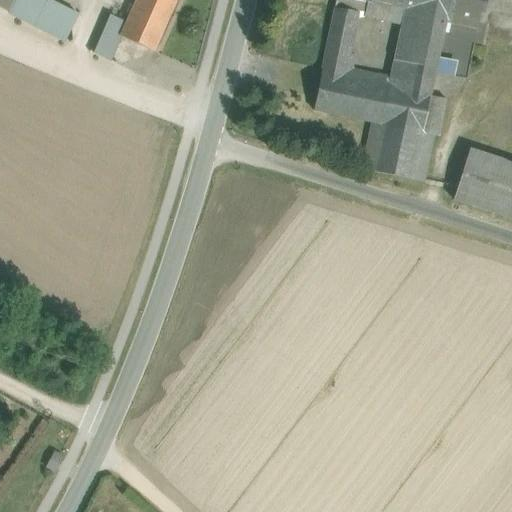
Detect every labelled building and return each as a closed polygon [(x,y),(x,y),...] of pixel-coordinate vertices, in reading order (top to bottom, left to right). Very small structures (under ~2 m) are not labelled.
[(0,0),(0,7),(8,12),(13,0),(0,0)] [(13,0),(8,12),(64,40),(77,15),(47,0),(13,0)] [(135,0),(126,23),(120,36),(120,37),(154,52),(176,0),(135,0)] [(354,0),(366,2),(363,16),(376,19),(375,24),(388,27),(389,20),(393,6),(375,2),(375,0),(354,0)] [(482,0),(375,0),(375,2),(393,6),(447,16),(445,22),(477,29),(482,0)] [(433,79),(445,22),(447,16),(393,6),(389,20),(401,23),(393,61),(408,64),(407,70),(410,74),(433,79)] [(332,7),(320,62),(350,69),(353,55),(348,54),(356,12),(332,7)] [(109,15),(93,53),(110,61),(120,37),(120,36),(126,23),(109,15)] [(410,74),(407,70),(408,64),(393,61),(390,77),(392,77),(408,90),(430,94),(433,79),(410,74)] [(430,94),(408,90),(392,77),(390,77),(350,69),(320,62),(310,110),(371,122),(422,133),(434,135),(438,136),(445,99),(430,96),(430,94)] [(422,133),(371,122),(361,169),(412,180),(422,133)] [(422,133),(412,180),(424,182),(434,135),(422,133)] [(511,163),(469,150),(453,200),(511,218),(511,163)]
